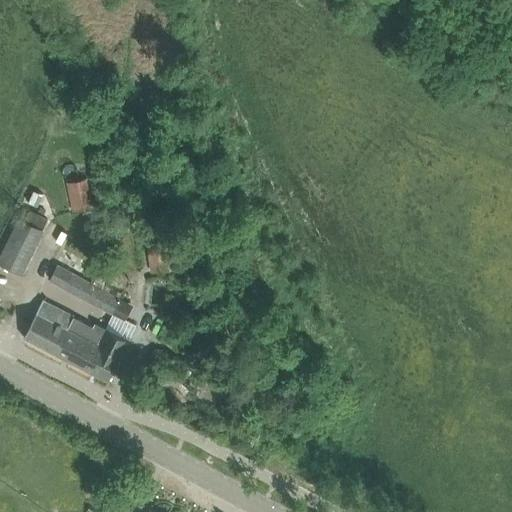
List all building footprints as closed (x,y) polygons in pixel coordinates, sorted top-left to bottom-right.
[(66,180),(72,210),(93,206),(87,177),(66,180)] [(21,218),(8,243),(0,259),(0,261),(21,272),(42,229),(21,218)] [(146,232),(148,259),(149,259),(150,271),(175,268),(171,230),(146,232)] [(50,279),(121,315),(128,301),(57,265),(50,279)] [(25,337),(93,372),(106,348),(99,344),(100,344),(88,338),(94,327),(75,316),(76,312),(45,297),(25,337)] [(106,348),(93,372),(109,380),(130,339),(108,328),(100,344),(99,344),(106,348)] [(149,375),(179,386),(188,362),(157,351),(149,375)]
